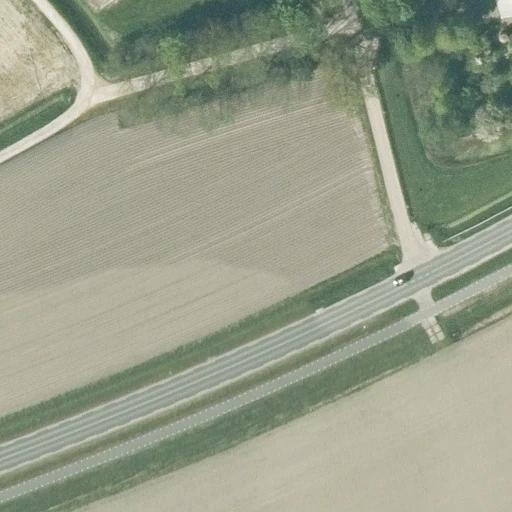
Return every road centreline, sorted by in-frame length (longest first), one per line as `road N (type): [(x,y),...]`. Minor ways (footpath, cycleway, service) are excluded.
road 1 (primary): [(0,457),(292,338),(511,229)]
road 2 (unclassified): [(37,0),(75,47),(85,93),(63,120),(0,156)]
